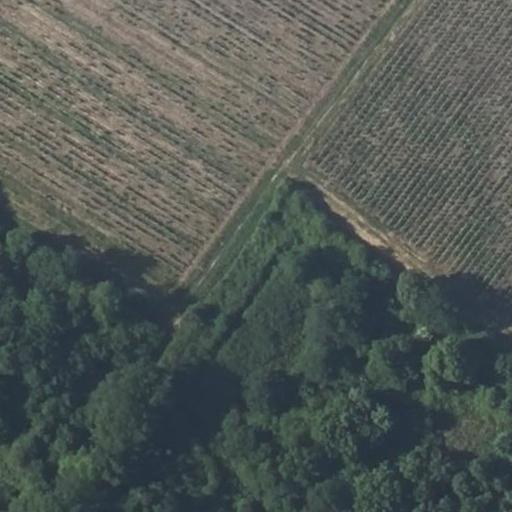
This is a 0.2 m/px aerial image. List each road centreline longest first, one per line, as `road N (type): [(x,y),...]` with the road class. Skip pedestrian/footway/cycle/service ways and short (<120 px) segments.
road 1 (track): [(409,0),(152,354)]
road 2 (track): [(285,164),(511,344)]
